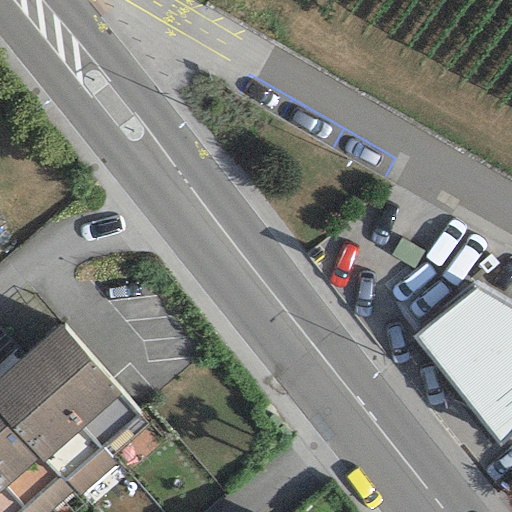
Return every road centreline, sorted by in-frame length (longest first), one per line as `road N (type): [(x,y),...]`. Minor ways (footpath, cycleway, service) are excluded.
road 1 (primary): [(426,511),(19,0)]
road 2 (residential): [(511,210),(147,0)]
